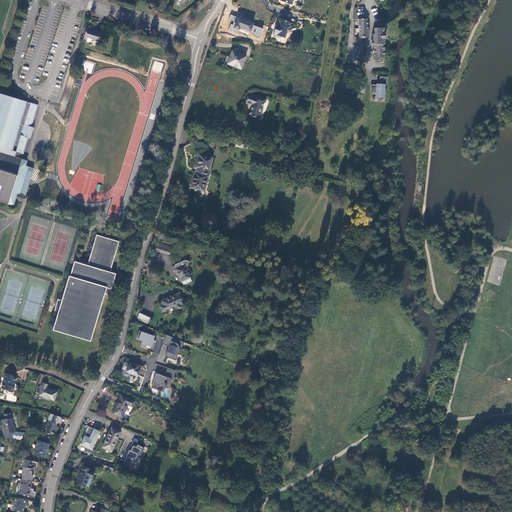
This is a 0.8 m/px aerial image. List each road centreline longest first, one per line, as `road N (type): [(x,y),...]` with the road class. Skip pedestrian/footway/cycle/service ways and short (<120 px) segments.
road 1 (tertiary): [(116,349),(201,38)]
road 2 (tertiary): [(47,511),(68,439),(116,349)]
road 3 (tertiary): [(201,38),(71,0)]
